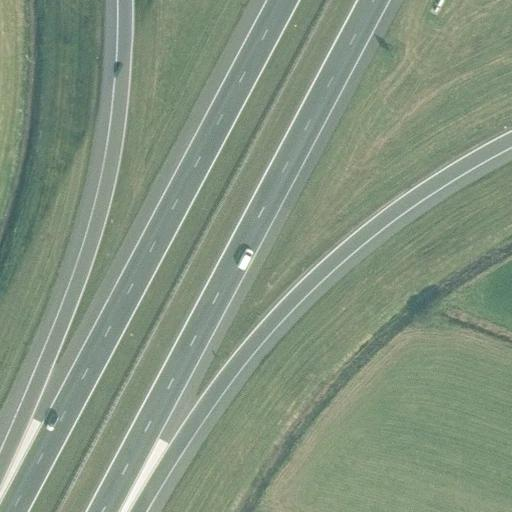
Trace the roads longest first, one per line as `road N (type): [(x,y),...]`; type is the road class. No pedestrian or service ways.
road 1 (motorway): [(102,511),(373,0)]
road 2 (motorway): [(281,0),(10,511)]
road 3 (motorway): [(136,511),(208,400),(294,297),(367,231),(511,139)]
road 4 (motorway): [(123,0),(117,108),(100,205),(0,472)]
